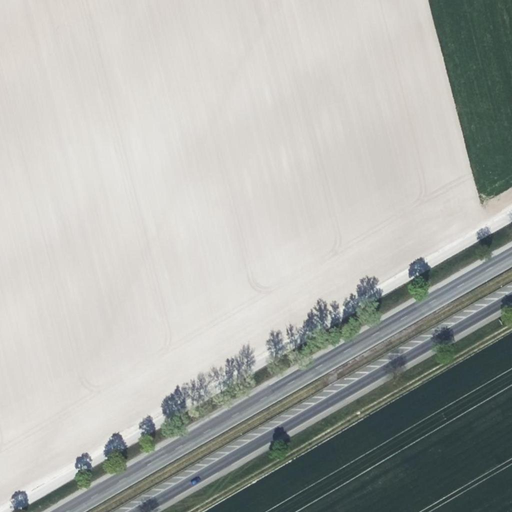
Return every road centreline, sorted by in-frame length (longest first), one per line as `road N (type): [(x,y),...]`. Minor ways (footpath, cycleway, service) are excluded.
road 1 (unclassified): [(511,216),(4,511)]
road 2 (primary): [(511,254),(67,511)]
road 3 (primary): [(136,511),(511,296)]
road 4 (track): [(511,336),(208,511)]
